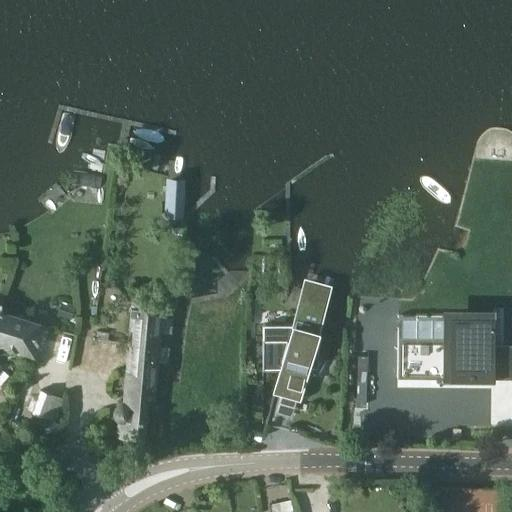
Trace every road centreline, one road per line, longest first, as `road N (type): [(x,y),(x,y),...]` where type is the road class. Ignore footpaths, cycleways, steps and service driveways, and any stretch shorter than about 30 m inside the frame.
road 1 (tertiary): [(116,500),(159,477),(209,467),(511,464)]
road 2 (unclassified): [(116,500),(71,459),(0,454)]
